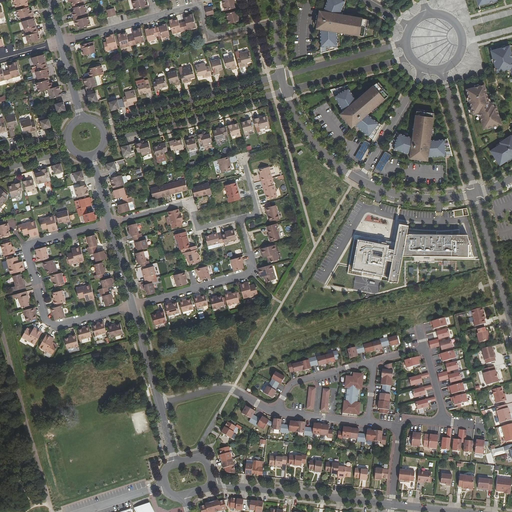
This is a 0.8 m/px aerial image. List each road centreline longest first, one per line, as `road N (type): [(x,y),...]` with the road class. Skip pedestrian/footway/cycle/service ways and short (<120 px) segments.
road 1 (residential): [(109,222),(26,245),(43,312),(56,326),(131,306)]
road 2 (residential): [(60,42),(200,4),(209,37),(278,22)]
road 3 (residential): [(106,140),(284,90)]
road 4 (residential): [(280,76),(102,125)]
road 5 (residential): [(209,484),(390,505)]
road 6 (residential): [(240,217),(252,261),(243,275),(131,306)]
road 7 (residential): [(240,217),(197,229),(189,203),(109,222)]
road 8 (tertiary): [(476,193),(511,324)]
road 9 (residential): [(409,41),(280,76)]
road 10 (residential): [(284,90),(411,54)]
road 11 (tertiary): [(442,67),(476,193)]
road 12 (residential): [(359,179),(424,66)]
road 13 (residential): [(159,404),(215,388),(281,411)]
road 14 (residential): [(476,193),(428,198),(359,179)]
